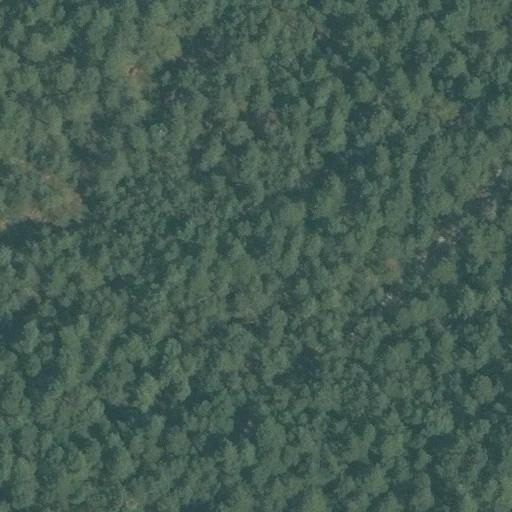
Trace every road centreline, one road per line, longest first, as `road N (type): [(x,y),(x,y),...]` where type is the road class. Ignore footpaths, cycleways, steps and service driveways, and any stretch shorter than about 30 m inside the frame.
road 1 (track): [(137,511),(494,179)]
road 2 (track): [(333,0),(494,179)]
